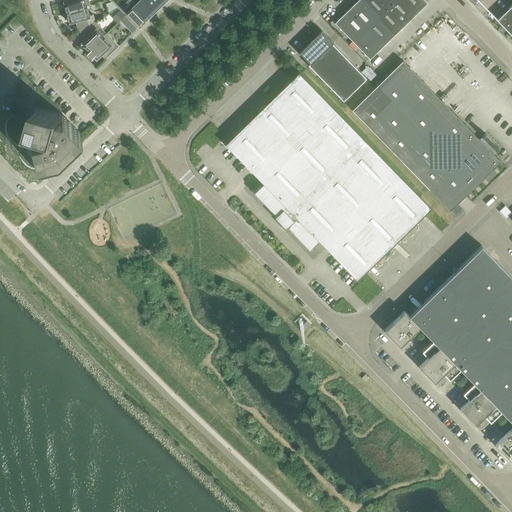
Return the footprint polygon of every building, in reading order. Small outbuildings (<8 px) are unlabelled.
[(90,4),(88,0),(64,0),(63,1),(64,5),(61,6),(63,12),(90,4)] [(156,10),(145,0),(139,0),(136,4),(133,1),(132,1),(148,18),(156,10)] [(163,3),(160,0),(145,0),(156,10),(163,3)] [(352,40),(364,29),(375,18),(387,7),(380,0),(357,0),(335,22),(352,40)] [(416,14),(402,0),(393,0),(387,7),(404,25),(416,14)] [(427,2),(425,0),(402,0),(416,14),(427,2)] [(148,18),(132,1),(124,9),(140,25),(148,18)] [(511,33),(511,3),(497,19),(511,34),(511,33)] [(95,21),(93,14),(89,15),(87,6),(90,5),(90,4),(63,12),(65,19),(68,18),(69,22),(76,20),(77,26),(80,30),(95,21)] [(404,25),(387,7),(375,18),(393,36),(404,25)] [(393,36),(375,18),(364,29),(381,47),(393,36)] [(86,53),(107,33),(106,33),(104,35),(97,28),(100,26),(95,21),(80,30),(82,34),(86,38),(81,43),(84,46),(82,48),(86,53)] [(367,78),(332,43),(334,41),(322,29),(298,52),(310,63),(308,64),(343,100),(367,78)] [(381,47),(364,29),(352,40),(370,58),(381,47)] [(106,58),(119,46),(107,33),(86,53),(91,58),(93,56),(96,59),(101,54),(105,58),(106,59),(106,58)] [(500,161),(402,60),(352,109),(450,210),(500,161)] [(431,207),(301,74),(299,71),(225,143),(263,183),(254,192),(276,215),(275,216),(286,227),(287,226),(309,249),(319,240),(357,279),(431,207)] [(17,126),(28,129),(42,133),(42,135),(23,140),(29,164),(58,157),(82,134),(61,113),(34,105),(24,102),(17,126)] [(160,112),(154,106),(150,110),(155,116),(160,112)] [(511,276),(482,245),(409,315),(420,326),(433,340),(461,368),(474,382),(502,410),(511,421),(511,276)] [(402,344),(420,326),(409,315),(404,310),(384,329),(400,346),(402,344)] [(310,325),(306,321),(299,328),(303,333),(310,325)] [(461,368),(433,340),(422,351),(428,357),(419,365),(435,381),(443,373),(450,379),(461,368)] [(502,410),(474,382),(463,393),(469,399),(460,408),(476,424),(485,415),(491,421),(502,410)] [(511,460),(511,458),(511,426),(497,442),(495,444),(511,460)]
